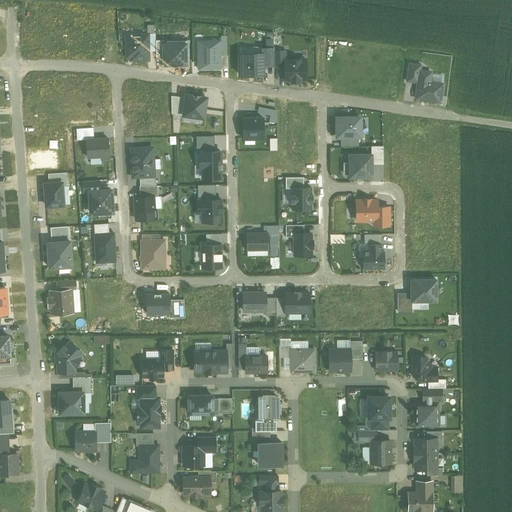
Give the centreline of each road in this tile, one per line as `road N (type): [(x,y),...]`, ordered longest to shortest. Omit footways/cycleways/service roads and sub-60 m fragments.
road 1 (residential): [(13,65),(36,378)]
road 2 (residential): [(116,71),(128,276),(233,280)]
road 3 (residential): [(293,383),(398,385),(402,467),(393,478),(293,478)]
road 4 (residential): [(172,503),(174,387),(293,383)]
road 5 (residential): [(323,188),(393,190),(400,268),(386,278),(324,278)]
road 6 (residential): [(231,85),(233,280)]
road 7 (residential): [(323,97),(511,124)]
road 8 (residential): [(40,456),(172,503)]
